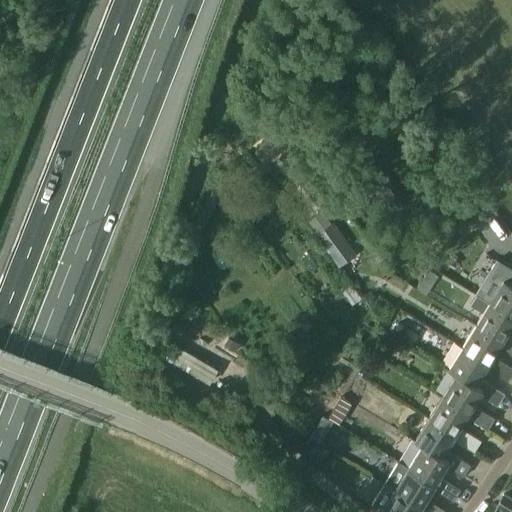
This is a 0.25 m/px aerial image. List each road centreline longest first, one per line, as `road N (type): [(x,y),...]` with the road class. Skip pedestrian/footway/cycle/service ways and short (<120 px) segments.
road 1 (motorway): [(0,464),(181,0)]
road 2 (tertiary): [(295,511),(161,433),(0,366)]
road 3 (motorway): [(126,0),(47,203)]
road 4 (motorway): [(47,203),(0,325)]
